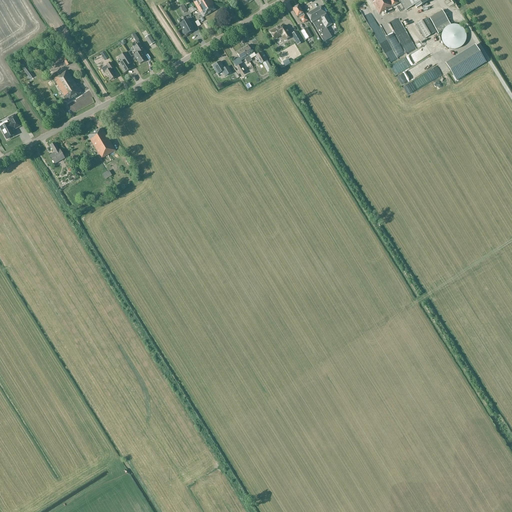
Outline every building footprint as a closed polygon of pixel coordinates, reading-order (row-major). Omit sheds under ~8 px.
[(192,0),(203,17),(215,10),(212,5),(214,5),(210,0),(192,0)] [(365,11),(360,0),(352,0),(359,14),(365,11)] [(370,0),(379,14),(399,3),(396,0),(400,0),(406,10),(419,3),(421,6),(430,0),(370,0)] [(298,5),(292,8),(297,17),(300,15),(302,18),(301,19),(303,23),(307,21),(303,13),(298,5)] [(330,34),(326,28),(332,25),(326,15),(321,6),(306,15),(310,21),(311,21),(312,24),(313,23),(317,30),(317,31),(322,39),(324,42),(333,36),(331,33),(330,34)] [(366,11),(361,15),(368,24),(374,19),(372,17),(371,17),(366,11)] [(451,25),(442,11),(429,18),(438,34),(442,32),(443,31),(443,30),(444,29),(444,28),(445,28),(446,27),(447,27),(448,26),(450,25),(451,25)] [(193,22),(190,16),(187,18),(188,20),(179,24),(185,36),(195,30),(191,23),(193,22)] [(400,20),(408,33),(413,30),(406,17),(400,20)] [(416,24),(425,39),(436,32),(428,18),(416,24)] [(404,51),(411,48),(396,20),(390,24),(404,51)] [(280,26),(270,32),(274,39),(282,35),(285,41),(291,37),(285,26),(281,28),(280,26)] [(311,37),(306,28),(301,31),(306,40),(311,37)] [(409,33),(415,44),(420,41),(414,30),(409,33)] [(443,33),(443,47),(458,48),(459,43),(456,43),(456,40),(445,39),(446,33),(443,33)] [(132,35),(136,41),(138,45),(134,48),(137,53),(134,56),(140,64),(143,62),(143,63),(147,61),(141,52),(144,50),(138,41),(139,40),(135,34),(132,35)] [(150,35),(145,38),(150,46),(155,43),(150,35)] [(299,35),(295,38),(299,45),(303,42),(299,35)] [(427,53),(422,41),(416,44),(421,56),(427,53)] [(254,53),(252,54),(247,45),(242,49),(249,62),(252,60),(251,59),(256,56),(254,53)] [(456,81),(486,63),(475,46),(446,64),(456,81)] [(400,48),(395,51),(404,68),(410,65),(400,48)] [(413,48),(406,51),(411,63),(418,60),(413,48)] [(249,62),(242,49),(236,52),(241,60),(244,58),(247,63),(249,62)] [(109,58),(105,52),(100,54),(104,61),(109,58)] [(273,70),(267,61),(265,62),(265,61),(267,60),(262,52),(256,56),(261,64),(262,64),(268,73),(273,70)] [(61,57),(67,66),(70,64),(69,61),(70,60),(66,53),(61,57)] [(132,63),(129,58),(126,53),(119,57),(122,62),(119,64),(125,73),(131,69),(129,65),(132,63)] [(224,68),(220,62),(213,66),(217,74),(222,72),(225,76),(231,73),(228,66),(224,68)] [(394,71),(401,69),(399,62),(392,64),(394,71)] [(110,81),(116,77),(111,70),(113,68),(110,63),(107,65),(101,69),(104,73),(105,72),(110,81)] [(236,67),(235,68),(236,71),(240,77),(240,76),(242,79),(244,78),(243,75),(246,73),(241,65),(236,67)] [(23,70),(29,77),(32,75),(26,67),(23,70)] [(68,101),(81,93),(67,71),(63,74),(62,73),(53,78),(68,101)] [(21,127),(15,114),(8,118),(9,122),(0,126),(0,128),(6,140),(15,135),(13,131),(21,127)] [(115,150),(102,128),(88,136),(101,159),(115,150)] [(55,143),(50,145),(54,153),(50,155),(54,164),(64,158),(60,150),(59,150),(55,143)]
